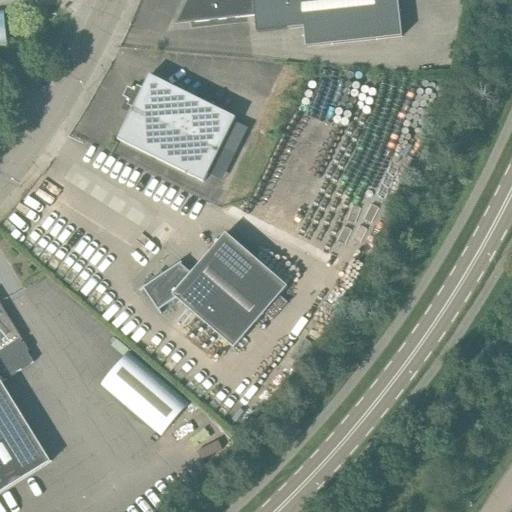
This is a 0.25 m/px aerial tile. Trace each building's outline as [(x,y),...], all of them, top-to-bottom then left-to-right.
[(403,37),(398,0),(188,0),(191,24),(256,16),(258,33),(305,28),(307,48),(403,37)] [(203,183),(235,118),(149,76),(117,140),(203,183)] [(288,288),(226,234),(191,274),(180,265),(182,264),(181,263),(139,291),(140,292),(143,290),(160,315),(161,314),(159,311),(176,299),(234,349),(288,288)] [(0,352),(21,340),(0,305),(0,493),(50,463),(0,382),(0,352)] [(189,404),(129,353),(100,386),(160,437),(189,404)]
